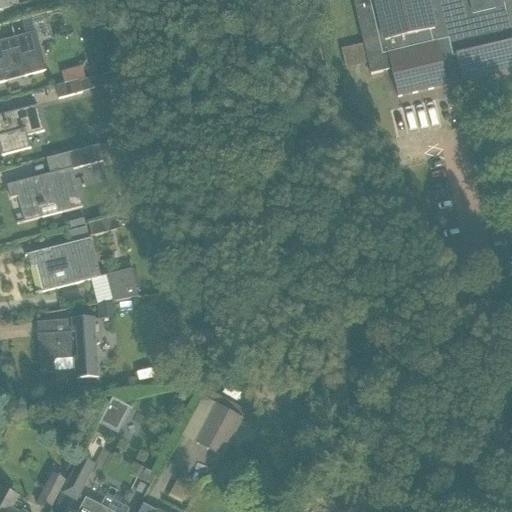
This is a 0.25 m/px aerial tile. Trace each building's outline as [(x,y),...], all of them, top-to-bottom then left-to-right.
[(0,0),(0,10),(9,8),(6,0),(0,0)] [(511,0),(352,0),(363,45),(368,64),(370,75),(391,71),(397,98),(447,86),(461,82),(463,92),(511,80),(511,0)] [(0,83),(45,72),(35,33),(0,42),(0,83)] [(363,45),(341,50),(345,69),(349,69),(368,64),(363,45)] [(64,85),(55,87),(58,100),(81,93),(78,81),(64,85)] [(26,137),(42,132),(36,107),(0,116),(0,152),(1,157),(29,150),(26,137)] [(97,146),(68,153),(73,169),(73,170),(102,162),(97,146)] [(50,175),(6,187),(10,199),(18,197),(25,223),(43,218),(40,210),(58,205),(61,214),(82,208),(71,169),(50,175)] [(103,220),(89,223),(92,236),(106,232),(103,220)] [(43,293),(99,278),(89,239),(27,256),(31,269),(36,267),(43,293)] [(113,303),(137,297),(130,270),(106,276),(113,303)] [(75,382),(98,380),(93,319),(37,323),(38,336),(40,374),(54,374),(53,361),(73,360),(75,382)] [(202,381),(214,381),(214,364),(202,364),(202,381)] [(222,459),(245,412),(211,395),(208,402),(201,398),(181,438),(222,459)] [(118,435),(132,410),(112,399),(98,425),(118,435)] [(62,495),(80,458),(79,458),(76,463),(70,474),(66,482),(53,475),(36,506),(47,511),(50,511),(60,494),(62,495)] [(66,458),(61,469),(70,474),(76,463),(66,458)] [(76,503),(95,466),(80,458),(62,495),(76,503)] [(16,511),(12,510),(18,498),(1,489),(0,491),(0,511),(23,511),(21,511),(20,511),(16,511)]
